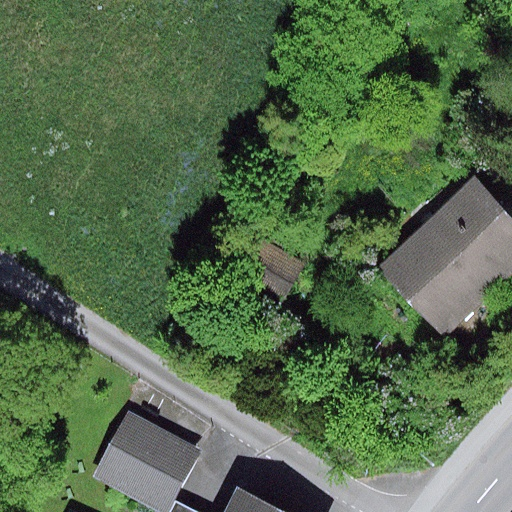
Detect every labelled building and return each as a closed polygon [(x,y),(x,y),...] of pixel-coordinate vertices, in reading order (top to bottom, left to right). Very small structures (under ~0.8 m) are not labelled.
[(511,268),(511,216),(475,178),(381,266),(445,333),(511,268)] [(267,241),(243,281),(285,305),(308,264),(267,241)] [(167,511),(199,450),(126,412),(93,475),(165,511),(167,511)] [(288,511),(238,488),(226,511),(288,511)] [(196,511),(178,503),(173,511),(196,511)]
